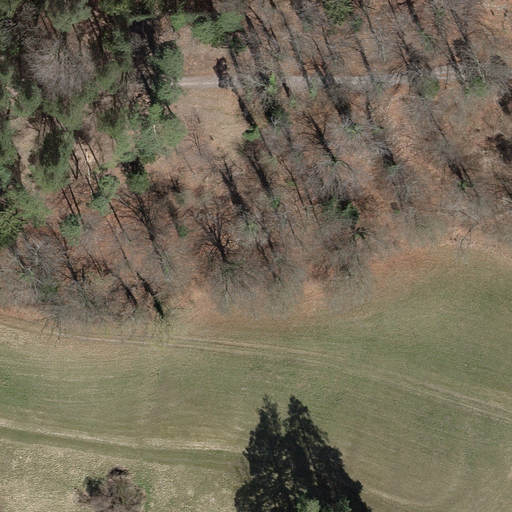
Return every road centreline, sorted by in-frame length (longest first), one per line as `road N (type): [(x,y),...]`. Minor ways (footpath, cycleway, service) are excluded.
road 1 (track): [(0,317),(332,361),(511,416)]
road 2 (track): [(0,68),(140,83),(511,73)]
